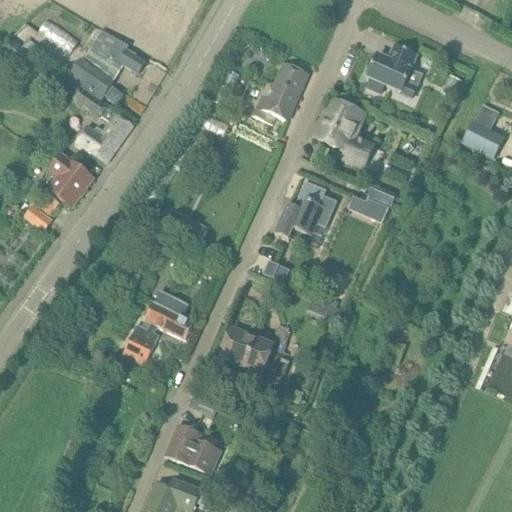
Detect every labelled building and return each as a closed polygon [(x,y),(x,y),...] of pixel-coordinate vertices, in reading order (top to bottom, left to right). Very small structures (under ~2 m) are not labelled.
[(41,51),(36,58),(70,81),(85,91),(101,103),(104,98),(108,100),(107,101),(117,108),(123,98),(114,92),(110,89),(114,84),(124,68),(138,77),(146,65),(128,55),(125,53),(127,50),(102,35),(77,71),(65,64),(64,66),(41,51)] [(0,84),(12,66),(24,74),(34,58),(27,53),(22,50),(17,47),(9,42),(1,53),(0,52),(0,84)] [(380,98),(385,88),(400,95),(399,96),(411,102),(421,78),(410,73),(416,59),(394,49),(389,62),(378,58),(367,81),(370,82),(366,92),(380,98)] [(288,125),(308,78),(284,67),(275,88),(268,86),(254,118),(273,127),(276,120),(288,125)] [(239,79),(228,74),(211,104),(225,111),(234,95),(231,95),(239,79)] [(454,101),(465,82),(453,76),(442,95),(454,101)] [(108,108),(92,97),(79,87),(69,102),(82,111),(84,109),(98,119),(99,118),(109,125),(103,134),(97,130),(95,132),(88,128),(76,145),(89,155),(106,166),(133,129),(116,117),(116,118),(106,111),(108,108)] [(375,148),(355,139),(364,119),(353,114),(334,106),(326,124),(323,123),(315,141),(343,153),(339,160),(364,171),(375,148)] [(474,124),(462,146),(493,162),(504,140),(491,132),(499,116),(483,107),(474,124),(474,125),(474,124)] [(72,213),(95,182),(62,156),(49,173),(57,180),(46,194),(72,213)] [(326,193),(309,186),(306,184),(300,196),(297,203),(304,206),(301,213),(292,210),(287,208),(275,237),(289,243),(294,232),(311,240),(317,227),(326,231),(337,205),(324,199),(326,193)] [(368,200),(391,209),(396,196),(373,186),(368,200)] [(59,204),(48,197),(38,210),(49,218),(59,204)] [(25,205),(20,212),(26,216),(31,210),(25,205)] [(33,208),(24,221),(44,236),(53,223),(33,208)] [(205,229),(186,219),(179,234),(198,244),(205,229)] [(146,241),(161,250),(168,239),(153,230),(146,241)] [(181,241),(177,248),(187,253),(190,246),(181,241)] [(273,281),(284,285),(289,273),(269,264),(263,278),(273,282),(273,281)] [(137,327),(123,356),(145,367),(159,338),(154,336),(157,329),(185,342),(193,325),(183,320),(189,308),(159,294),(145,323),(151,326),(147,333),(137,327)] [(278,328),(272,343),(278,346),(276,351),(284,354),(287,347),(286,346),(291,333),(278,328)] [(272,349),(250,340),(232,332),(219,361),(260,378),(272,349)] [(397,344),(390,364),(399,368),(407,348),(397,344)] [(285,389),(281,400),(299,407),(304,396),(285,389)] [(192,401),(189,411),(201,415),(205,405),(192,401)] [(184,467),(211,479),(220,459),(197,449),(202,438),(196,436),(178,428),(165,459),(184,467)] [(244,433),(238,451),(252,456),(259,438),(244,433)] [(194,511),(202,494),(192,490),(173,482),(167,496),(155,491),(157,487),(156,487),(145,511),(194,511)]
